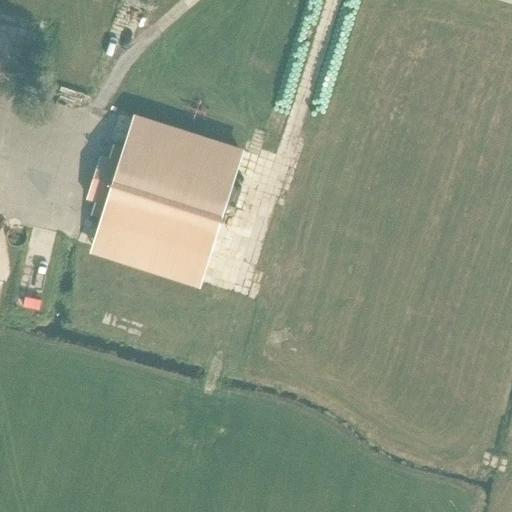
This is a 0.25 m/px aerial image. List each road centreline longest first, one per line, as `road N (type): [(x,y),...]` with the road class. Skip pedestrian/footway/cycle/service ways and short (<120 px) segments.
road 1 (track): [(0,76),(82,97),(191,0)]
road 2 (track): [(331,0),(282,170)]
